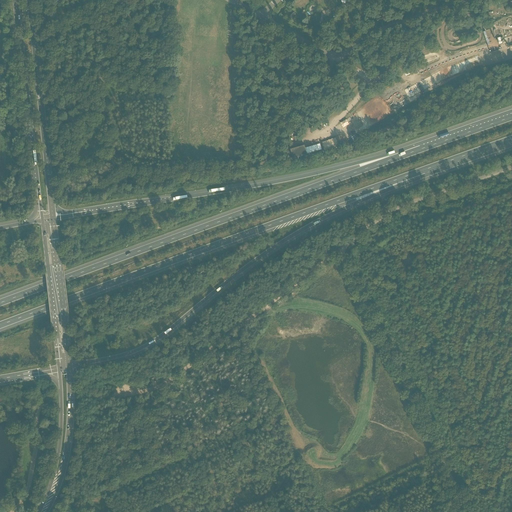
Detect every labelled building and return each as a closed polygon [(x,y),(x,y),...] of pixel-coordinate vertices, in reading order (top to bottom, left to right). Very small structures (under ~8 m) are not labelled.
[(297,0),(294,4),(300,11),(311,1),(309,0),(297,0)] [(511,10),(500,15),(502,22),(511,18),(511,10)] [(182,16),(182,54),(213,54),(213,38),(197,38),(198,16),(182,16)] [(414,66),(403,71),(406,76),(416,71),(414,66)] [(231,75),(223,75),(223,79),(224,79),(224,122),(232,122),(232,115),(231,115),(230,82),(231,82),(231,75)] [(190,83),(182,85),(199,129),(207,126),(190,83)] [(331,140),(322,142),(324,151),(333,150),(331,140)] [(301,147),(300,145),(298,146),(299,148),(290,150),(293,159),(307,155),(305,146),(301,147)]
